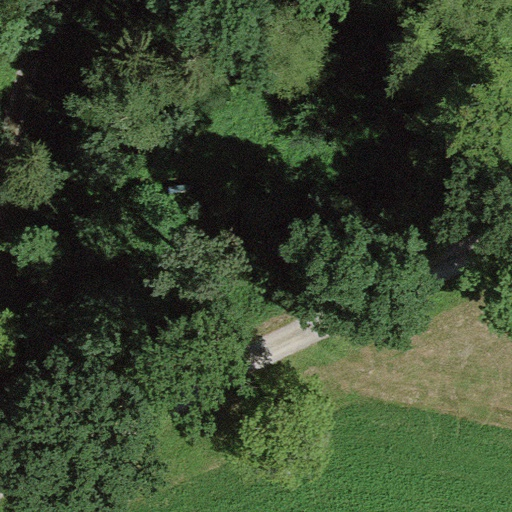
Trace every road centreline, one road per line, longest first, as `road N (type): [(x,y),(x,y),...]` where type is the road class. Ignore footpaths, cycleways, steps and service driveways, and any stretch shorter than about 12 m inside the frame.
road 1 (track): [(0,477),(511,240)]
road 2 (track): [(55,0),(0,202)]
